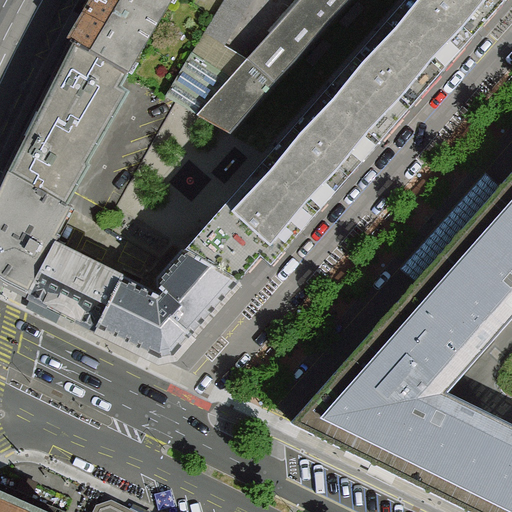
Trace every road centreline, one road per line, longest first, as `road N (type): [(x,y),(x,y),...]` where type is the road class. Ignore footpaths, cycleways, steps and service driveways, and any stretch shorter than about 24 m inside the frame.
road 1 (secondary): [(346,511),(168,411),(0,330)]
road 2 (secondary): [(67,426),(245,511)]
